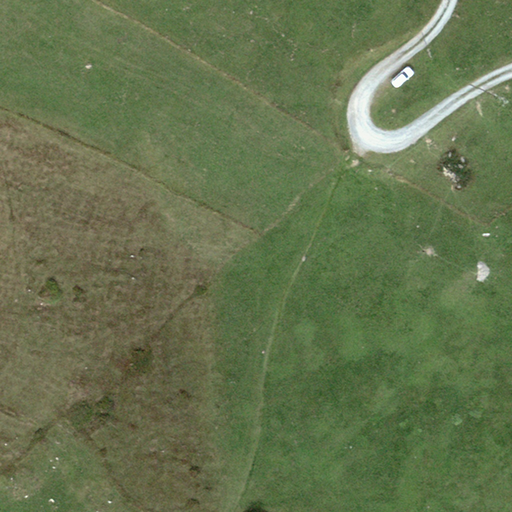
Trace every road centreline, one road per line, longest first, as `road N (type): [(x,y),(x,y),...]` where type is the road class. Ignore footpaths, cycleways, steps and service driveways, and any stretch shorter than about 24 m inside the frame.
road 1 (track): [(369,141),(355,129),(355,107),(375,70),(450,15),(453,0)]
road 2 (track): [(511,74),(397,138),(369,141)]
